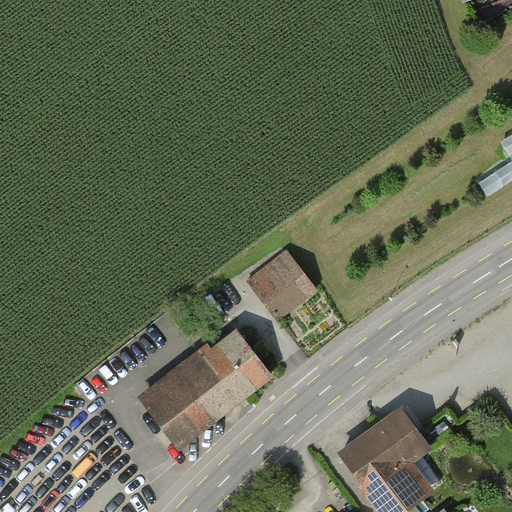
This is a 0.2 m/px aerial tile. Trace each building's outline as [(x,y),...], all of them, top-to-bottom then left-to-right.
[(511,156),(511,158),(479,174),(484,185),(511,172),(511,124),(500,130),(511,156)] [(289,256),(247,286),(278,330),(320,300),(289,256)] [(143,401),(181,451),(273,382),(235,332),(143,401)] [(452,482),(399,412),(369,435),(422,505),(452,482)] [(412,511),(422,505),(369,435),(339,458),(379,511),(412,511)]
